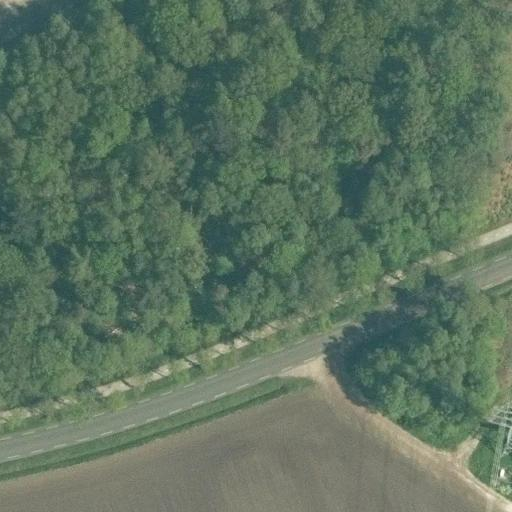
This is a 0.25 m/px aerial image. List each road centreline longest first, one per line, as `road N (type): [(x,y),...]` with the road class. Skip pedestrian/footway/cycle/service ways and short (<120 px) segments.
road 1 (secondary): [(0,452),(216,389),(511,267)]
road 2 (track): [(444,472),(368,418),(309,351)]
road 3 (track): [(504,511),(444,472),(511,409)]
